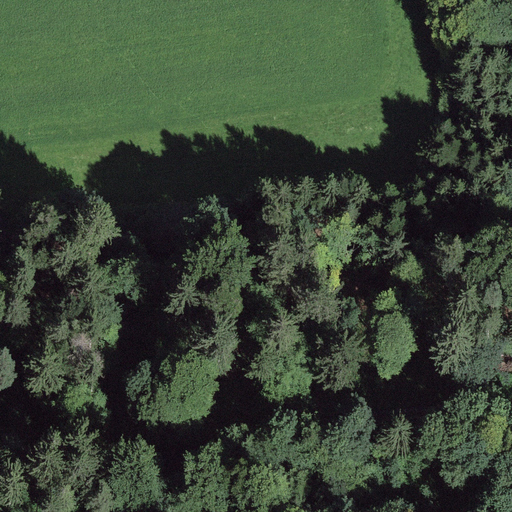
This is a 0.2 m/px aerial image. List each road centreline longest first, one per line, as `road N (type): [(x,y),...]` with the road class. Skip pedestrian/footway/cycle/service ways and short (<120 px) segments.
road 1 (track): [(511,415),(471,409),(309,426),(183,460),(0,450)]
road 2 (track): [(0,105),(1,83),(57,0)]
